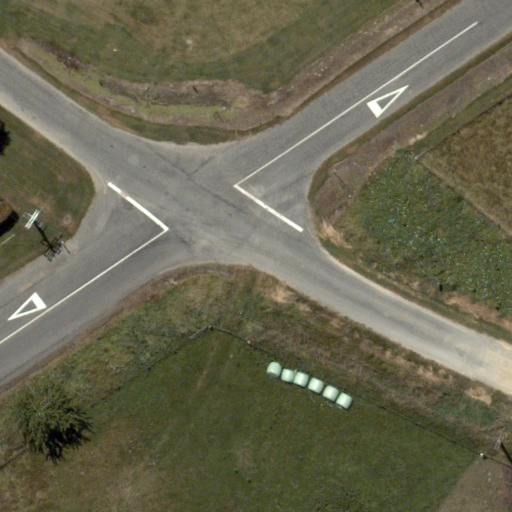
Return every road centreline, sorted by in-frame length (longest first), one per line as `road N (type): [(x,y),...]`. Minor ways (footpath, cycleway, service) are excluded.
road 1 (unclassified): [(200,207),(509,0)]
road 2 (residential): [(511,366),(200,207)]
road 3 (residential): [(200,207),(100,147),(0,70)]
road 4 (unclassified): [(0,344),(200,207)]
